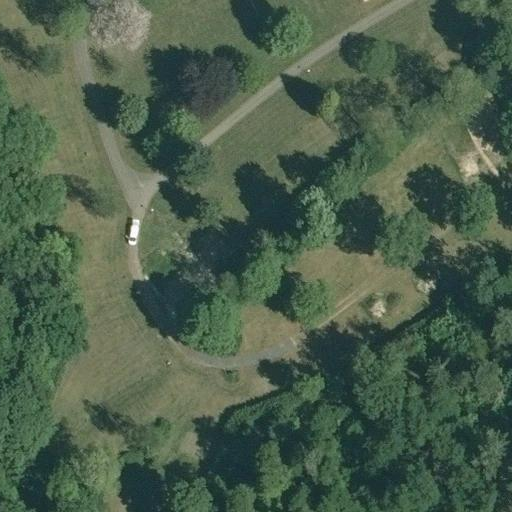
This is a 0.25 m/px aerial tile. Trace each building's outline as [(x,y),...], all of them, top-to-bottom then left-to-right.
[(1,16),(1,34),(43,34),(43,16),(1,16)] [(469,60),(449,68),(457,88),(477,80),(469,60)] [(424,100),(424,114),(438,113),(437,99),(424,100)] [(29,104),(32,122),(68,118),(65,100),(29,104)] [(384,127),(400,144),(415,130),(400,112),(384,127)] [(503,119),(492,122),(500,158),(511,156),(503,119)] [(355,147),(367,169),(387,158),(374,136),(355,147)] [(492,137),(480,143),(491,163),(502,157),(492,137)] [(44,151),(46,163),(66,159),(64,147),(44,151)] [(56,179),(86,168),(81,155),(51,166),(56,179)] [(449,183),(461,178),(452,155),(440,160),(449,183)] [(338,188),(353,181),(345,164),(330,171),(338,188)] [(420,188),(404,193),(414,223),(430,218),(420,188)] [(100,211),(67,218),(70,229),(102,223),(100,211)] [(245,250),(256,258),(265,246),(254,238),(245,250)] [(219,246),(209,253),(228,281),(238,274),(219,246)] [(338,287),(352,285),(347,246),(332,248),(338,287)] [(112,279),(86,284),(91,305),(116,300),(112,279)] [(188,316),(207,305),(202,296),(183,307),(188,316)] [(100,322),(109,341),(126,334),(118,314),(100,322)]
